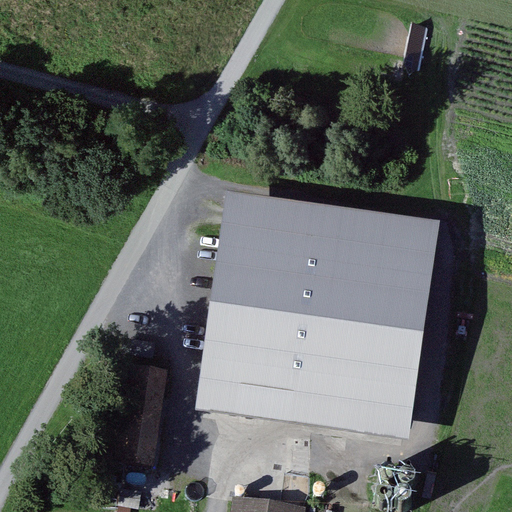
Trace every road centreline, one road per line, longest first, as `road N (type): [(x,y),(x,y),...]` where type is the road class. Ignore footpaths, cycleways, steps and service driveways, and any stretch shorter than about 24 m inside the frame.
road 1 (unclassified): [(276,0),(0,494)]
road 2 (track): [(0,70),(204,129)]
